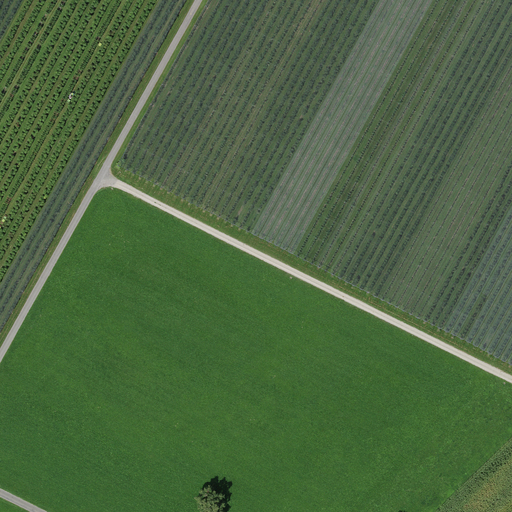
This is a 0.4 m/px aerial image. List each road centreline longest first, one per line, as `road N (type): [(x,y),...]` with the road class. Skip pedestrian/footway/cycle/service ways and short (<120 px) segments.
road 1 (track): [(103,176),(511,380)]
road 2 (unclassified): [(0,360),(198,0)]
